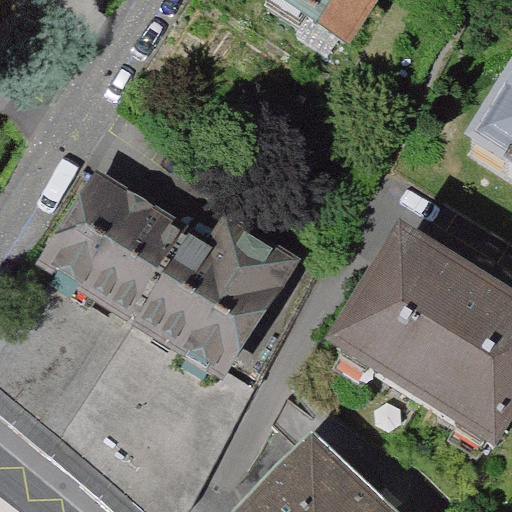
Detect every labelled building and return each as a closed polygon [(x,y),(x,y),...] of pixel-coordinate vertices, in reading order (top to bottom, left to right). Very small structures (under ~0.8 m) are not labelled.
[(383,0),(237,0),(344,65),(383,0)] [(511,115),(474,177),(511,200),(511,115)] [(228,275),(101,198),(43,294),(231,409),(243,390),(306,287),(244,249),(228,275)] [(511,460),(511,325),(409,262),(342,370),(506,471),(511,460)] [(231,409),(43,294),(0,367),(0,406),(123,511),(183,511),(253,399),(243,390),(231,409)] [(375,511),(317,458),(267,511),(375,511)]
